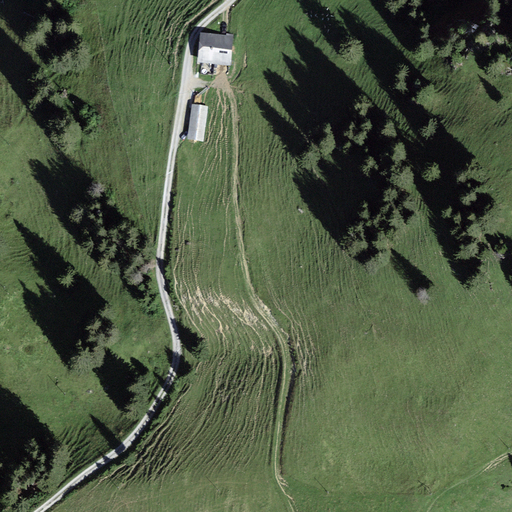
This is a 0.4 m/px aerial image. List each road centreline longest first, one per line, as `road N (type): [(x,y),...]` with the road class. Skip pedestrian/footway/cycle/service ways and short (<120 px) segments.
road 1 (track): [(185,82),(160,256),(175,370),(131,440),(39,511)]
road 2 (track): [(291,511),(275,469),(287,360),(246,273),(235,202),(235,107),(224,88),(185,82)]
